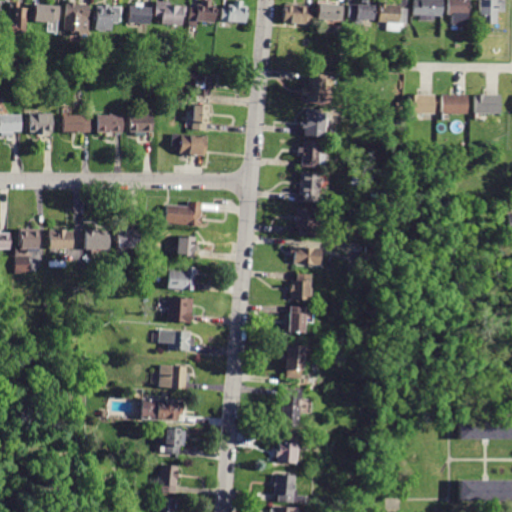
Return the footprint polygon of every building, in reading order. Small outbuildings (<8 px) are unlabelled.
[(201,0),(210,1),(210,4),(215,5),(213,23),(188,21),(189,7),(195,8),(195,4),(201,4),(201,0)] [(241,5),(246,6),(245,23),(219,21),(220,7),(226,8),(227,5),(231,5),(232,0),(241,1),(241,5)] [(404,0),(404,9),(405,9),(404,23),(380,22),(380,27),(376,27),(377,2),(386,2),(386,5),(394,5),(394,0),(404,0)] [(440,0),(440,16),(433,16),(433,23),(419,23),(419,16),(412,15),(412,1),(419,1),(419,0),(440,0)] [(467,0),(468,25),(452,26),(452,15),(447,16),(447,0),(467,0)] [(503,0),(503,13),(496,13),(496,23),(478,23),(478,0),(503,0)] [(18,2),(18,8),(24,9),(23,35),(5,34),(6,24),(10,25),(11,2),(18,2)] [(88,5),(86,32),(81,32),(81,36),(73,35),(74,31),(62,30),(64,4),(68,4),(68,2),(74,2),(73,4),(88,5)] [(169,3),(169,5),(185,6),(184,17),(182,17),(182,26),(161,25),(161,17),(154,17),(155,2),(169,3)] [(360,5),(360,2),(368,3),(368,5),(372,5),(371,20),(362,19),(361,23),(353,23),(353,19),(347,19),(348,5),(360,5)] [(141,7),(150,8),(148,25),(127,23),(128,6),(134,6),(134,3),(141,3),(141,7)] [(59,6),(58,21),(50,20),(49,25),(32,24),(34,4),(59,6)] [(107,7),(119,7),(118,23),(112,22),(111,31),(94,30),(95,6),(99,6),(99,4),(107,4),(107,7)] [(310,25),(281,23),(282,4),(304,6),(304,9),(311,10),(310,25)] [(342,6),(341,21),(315,19),(316,4),(342,6)] [(207,102),(207,103),(195,102),(196,94),(192,94),(193,82),(188,81),(189,74),(211,76),(210,83),(214,83),(213,90),(210,89),(209,96),(207,96),(207,102)] [(325,76),(323,103),(306,102),(309,74),(325,76)] [(432,95),(432,114),(407,114),(407,95),(432,95)] [(465,114),(440,114),(440,95),(465,95),(465,114)] [(497,95),(498,95),(498,114),(473,114),(473,95),(497,95)] [(204,129),(204,130),(191,129),(193,104),(208,105),(207,125),(204,124),(204,129)] [(304,130),(304,129),(301,129),(301,121),(304,121),(305,108),(316,109),(316,113),(326,113),(324,137),(303,136),(304,130)] [(50,132),(45,132),(45,135),(36,135),(36,133),(29,133),(29,114),(51,113),(51,132),(50,132)] [(12,132),(11,132),(11,137),(0,137),(0,114),(20,114),(20,132),(12,132)] [(89,133),(62,133),(62,116),(82,116),(82,114),(89,114),(89,133)] [(121,134),(95,134),(96,115),(121,115),(121,134)] [(149,133),(145,133),(145,137),(134,137),(134,132),(129,132),(129,115),(152,115),(152,133),(149,133)] [(394,134),(385,133),(386,124),(394,125),(394,134)] [(191,155),(179,154),(179,147),(171,146),(172,134),(205,136),(203,156),(191,155)] [(301,162),(302,154),(297,154),(298,148),(302,148),(303,141),(320,143),(319,153),(325,154),(324,167),(317,166),(317,170),(301,168),(301,162)] [(303,196),(303,195),(298,194),(300,173),(320,175),(317,204),(302,202),(303,196)] [(199,210),(199,217),(200,217),(200,225),(198,224),(197,227),(163,223),(165,205),(186,207),(187,201),(200,202),(199,210)] [(295,228),(296,222),(293,222),(293,220),(290,220),(290,217),(294,217),(294,216),(296,216),(297,209),(316,210),(315,222),(318,222),(317,231),(313,231),(312,237),(298,236),(298,229),(295,229),(295,228)] [(37,253),(26,253),(26,250),(19,250),(19,230),(37,229),(37,253)] [(137,229),(139,229),(139,247),(115,248),(114,230),(137,229)] [(194,257),(193,257),(176,256),(178,229),(193,230),(192,244),(200,244),(199,252),(194,252),(194,257)] [(72,232),(72,249),(49,249),(49,230),(65,230),(65,231),(72,232)] [(85,231),(106,231),(105,234),(108,234),(107,249),(85,248),(85,231)] [(0,233),(6,233),(9,233),(9,249),(0,249),(0,233)] [(366,245),(379,246),(378,260),(365,259),(366,245)] [(320,267),(292,264),(293,256),(289,255),(290,246),(321,249),(320,267)] [(28,272),(28,275),(14,275),(14,256),(27,256),(28,272)] [(192,290),(192,291),(167,289),(168,270),(184,272),(185,266),(194,267),(192,290)] [(297,275),(297,274),(311,275),(309,301),(289,299),(290,280),(297,280),(297,275)] [(189,323),(166,321),(168,303),(165,303),(166,298),(167,298),(168,297),(192,299),(189,323)] [(304,333),(287,331),(289,306),(313,308),(311,322),(306,321),(304,333)] [(187,351),(167,349),(167,344),(157,343),(158,329),(188,332),(188,338),(193,338),(193,347),(188,346),(187,351)] [(303,370),(303,371),(299,370),(298,379),(284,378),(287,346),(302,347),(303,340),(309,340),(307,353),(305,353),(303,370)] [(183,389),(158,387),(160,364),(185,367),(185,373),(189,373),(188,384),(184,383),(183,389)] [(286,391),(286,389),(300,390),(299,400),(294,399),(293,407),(298,407),(296,426),(280,424),(282,405),(286,405),(287,398),(285,398),(286,391)] [(178,416),(178,422),(140,419),(142,398),(183,401),(182,416),(178,416)] [(459,430),(459,419),(511,419),(511,439),(459,439),(459,430)] [(165,437),(166,427),(181,428),(181,430),(185,431),(185,447),(179,446),(179,454),(164,453),(165,437)] [(87,439),(93,435),(98,443),(91,448),(86,439),(87,439)] [(296,437),(294,463),(276,462),(276,458),(274,458),(275,448),(277,448),(277,443),(279,443),(280,436),(296,437)] [(177,466),(175,493),(160,492),(160,485),(158,485),(159,465),(177,466)] [(293,476),(292,503),(276,502),(276,495),(273,494),(273,486),(272,486),(273,482),(275,483),(275,475),(293,476)] [(482,481),(511,481),(511,501),(458,501),(458,480),(482,481)] [(174,499),(172,511),(155,511),(157,497),(174,499)]
